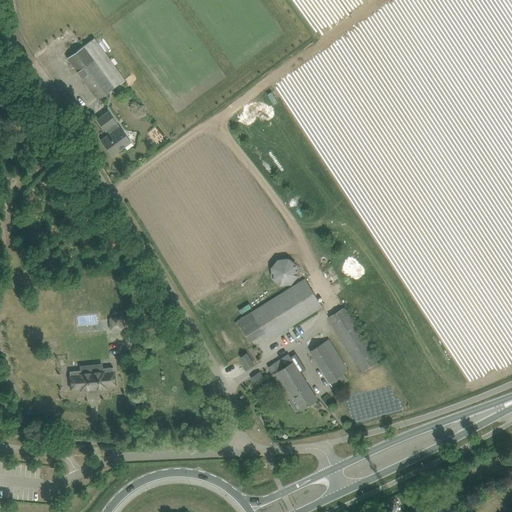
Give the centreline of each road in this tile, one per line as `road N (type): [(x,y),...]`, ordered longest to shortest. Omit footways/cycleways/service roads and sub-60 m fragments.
road 1 (unclassified): [(246,450),(232,396),(0,25)]
road 2 (track): [(109,193),(381,0)]
road 3 (track): [(214,119),(305,244),(326,291),(325,311)]
road 4 (unclassified): [(76,475),(146,455),(246,450)]
road 5 (secondary): [(490,411),(420,429),(333,469)]
road 6 (secondary): [(344,492),(490,411)]
road 7 (primary): [(243,500),(209,477),(173,472),(130,488),(108,511)]
